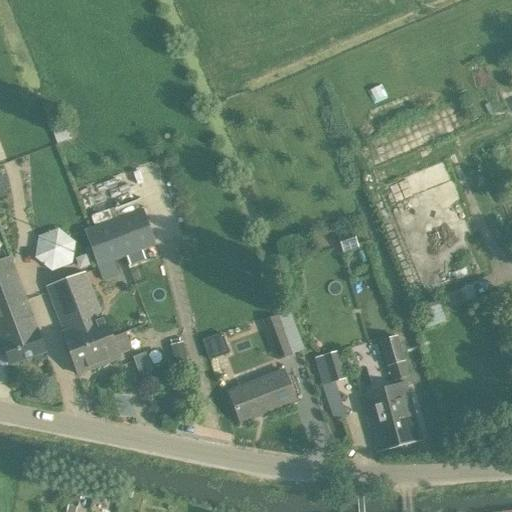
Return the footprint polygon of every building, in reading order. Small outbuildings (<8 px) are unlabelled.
[(97,267),(112,262),(155,246),(141,210),(83,231),(97,267)] [(70,264),(73,243),(57,230),(38,237),(34,258),(51,271),(70,264)] [(353,234),(338,240),(343,253),(358,247),(353,234)] [(10,365),(45,352),(10,260),(0,263),(0,344),(1,346),(3,346),(10,365)] [(102,281),(117,276),(112,262),(97,267),(102,281)] [(110,340),(102,318),(100,319),(83,274),(45,289),(62,333),(60,334),(69,356),(110,340)] [(426,330),(446,322),(439,302),(418,309),(426,330)] [(292,354),(277,314),(263,319),(278,359),(292,354)] [(110,340),(69,356),(76,376),(118,360),(116,356),(127,352),(121,336),(110,340)] [(223,336),(203,343),(209,360),(229,353),(223,336)] [(404,362),(396,338),(380,343),(387,367),(404,362)] [(175,366),(186,363),(181,344),(170,347),(175,366)] [(315,359),(323,386),(346,379),(338,352),(315,359)] [(294,403),(282,372),(227,393),(239,424),(294,403)] [(376,453),(421,441),(406,384),(360,397),(376,453)]
